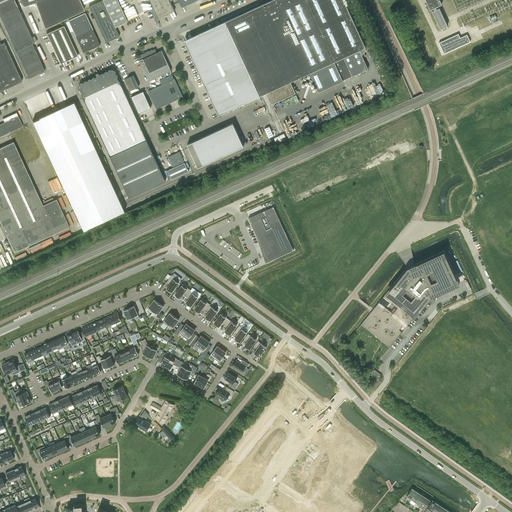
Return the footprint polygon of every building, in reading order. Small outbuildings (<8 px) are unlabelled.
[(14,0),(0,0),(0,16),(14,46),(15,51),(28,78),(45,71),(32,43),(34,42),(14,0)] [(20,0),(24,6),(35,2),(44,28),(84,10),(79,0),(20,0)] [(105,43),(119,36),(115,27),(127,22),(116,0),(101,0),(89,6),(105,43)] [(149,0),(158,18),(175,11),(169,0),(149,0)] [(272,0),(198,35),(184,42),(190,54),(219,115),(266,93),(272,105),(296,93),(290,82),(310,73),(319,92),(368,69),(359,50),(366,47),(344,0),(272,0)] [(434,10),(432,11),(440,29),(447,26),(439,8),(436,9),(435,7),(439,5),(436,0),(425,0),(430,9),(433,8),(434,10)] [(68,21),(83,53),(100,45),(85,13),(68,21)] [(77,56),(64,26),(46,34),(60,64),(77,56)] [(458,33),(439,43),(444,54),(470,41),(467,34),(460,38),(458,33)] [(0,91),(22,81),(4,43),(0,44),(0,91)] [(157,52),(155,49),(138,57),(149,81),(171,71),(161,50),(157,52)] [(79,86),(85,97),(83,97),(129,198),(165,181),(167,180),(171,189),(172,189),(168,180),(167,176),(164,178),(119,81),(118,81),(113,70),(100,76),(99,73),(98,73),(97,74),(96,75),(95,76),(96,78),(79,86)] [(130,91),(138,87),(133,75),(125,79),(130,91)] [(148,91),(157,109),(183,97),(175,79),(148,91)] [(143,91),(132,96),(139,113),(151,107),(143,91)] [(83,231),(88,228),(125,211),(74,102),(32,121),(82,228),(83,231)] [(20,121),(16,112),(2,119),(4,123),(0,124),(0,136),(23,126),(20,121)] [(224,127),(187,144),(189,147),(198,167),(224,155),(243,146),(233,123),(224,127)] [(269,127),(264,129),(269,138),(273,136),(269,127)] [(42,205),(13,142),(0,148),(0,221),(14,252),(69,227),(56,199),(42,205)] [(167,176),(168,180),(170,179),(171,178),(171,179),(189,171),(180,151),(168,157),(173,168),(167,170),(169,175),(167,176)] [(274,206),(249,218),(269,261),(294,250),(274,206)] [(70,231),(58,237),(60,240),(71,234),(70,231)] [(51,238),(29,247),(31,253),(54,244),(51,238)] [(254,241),(250,243),(256,257),(261,255),(254,241)] [(407,268),(383,297),(390,302),(391,304),(397,308),(412,320),(428,301),(430,298),(432,296),(459,284),(444,251),(414,264),(411,266),(408,267),(407,268)] [(172,275),(166,282),(169,285),(167,288),(172,292),(182,278),(174,273),(172,275)] [(183,294),(186,297),(190,291),(191,290),(182,284),(175,294),(180,298),(183,294)] [(190,291),(186,297),(189,299),(186,302),(191,306),(198,297),(190,291)] [(202,309),(205,311),(209,305),(210,304),(202,298),(194,309),(200,312),(202,309)] [(152,313),(159,303),(154,300),(147,309),(152,313)] [(163,306),(159,303),(152,313),(156,316),(163,306)] [(209,305),(205,311),(208,313),(205,317),(210,320),(217,311),(209,305)] [(129,308),(133,318),(138,315),(135,306),(129,308)] [(133,318),(129,308),(123,311),(127,320),(133,318)] [(121,320),(117,312),(112,314),(116,323),(121,320)] [(163,322),(167,326),(174,316),(170,313),(163,322)] [(229,319),(226,317),(227,316),(221,313),(214,323),(219,327),(222,323),(225,325),(229,319)] [(116,323),(112,314),(107,317),(111,325),(116,323)] [(174,316),(167,326),(172,329),(179,320),(174,316)] [(111,325),(107,317),(102,319),(106,327),(111,325)] [(102,332),(107,330),(106,327),(102,319),(97,321),(101,330),(102,332)] [(229,319),(225,325),(228,327),(225,331),(230,335),(237,325),(229,319)] [(97,321),(92,323),(96,332),(101,330),(97,321)] [(92,323),(87,325),(92,336),(92,335),(96,332),(92,323)] [(183,336),(190,327),(186,323),(179,333),(183,336)] [(87,338),(92,336),(87,325),(82,328),(87,338)] [(235,338),(240,342),(247,332),(239,326),(234,332),(237,334),(235,338)] [(195,330),(190,327),(183,336),(188,340),(193,333),(195,330)] [(81,337),(78,331),(73,333),(77,343),(82,341),(83,344),(86,342),(84,336),(81,337)] [(72,345),(77,343),(73,333),(68,335),(71,342),(68,343),(70,348),(73,347),(72,345)] [(256,340),(248,334),(244,339),(247,342),(244,345),(250,349),(256,340)] [(69,345),(64,335),(59,337),(64,348),(69,345)] [(165,335),(163,338),(158,335),(156,339),(167,343),(170,337),(165,335)] [(201,336),(196,342),(193,340),(189,344),(193,347),(194,345),(198,349),(205,339),(201,336)] [(64,348),(59,337),(54,339),(58,348),(58,350),(64,348)] [(58,348),(54,339),(49,341),(53,350),(58,348)] [(148,344),(145,339),(140,341),(142,346),(140,349),(144,350),(142,353),(147,356),(152,346),(148,344)] [(205,339),(198,349),(203,352),(202,353),(205,356),(209,350),(206,348),(210,342),(205,339)] [(44,344),(48,352),(53,350),(49,341),(46,343),(44,344)] [(258,341),(254,347),(257,349),(254,352),(259,356),(266,347),(258,341)] [(48,352),(44,344),(39,347),(43,355),(43,356),(49,354),(48,352)] [(138,355),(134,345),(129,348),(133,357),(138,355)] [(152,346),(147,356),(152,358),(158,348),(153,345),(152,346)] [(211,354),(215,358),(222,349),(217,346),(211,354)] [(43,355),(39,347),(34,349),(38,357),(43,355)] [(128,359),(133,357),(129,348),(124,350),(124,351),(128,359)] [(38,357),(34,349),(30,351),(34,359),(38,357)] [(112,349),(109,350),(110,353),(105,355),(110,366),(115,363),(112,357),(114,355),(112,349)] [(222,349),(215,358),(215,359),(219,362),(221,360),(222,358),(226,352),(222,349)] [(34,361),(34,359),(30,351),(25,353),(28,361),(26,362),(27,364),(34,361)] [(123,361),(128,359),(124,351),(119,353),(123,361)] [(163,351),(160,357),(163,358),(161,364),(166,366),(171,356),(166,353),(163,351)] [(118,364),(123,361),(119,353),(114,355),(118,364)] [(100,357),(99,356),(96,357),(99,363),(101,361),(104,368),(110,366),(105,355),(100,357)] [(171,356),(166,366),(171,369),(173,364),(177,366),(180,360),(171,356)] [(18,370),(13,359),(7,362),(12,372),(18,370)] [(180,360),(177,366),(180,368),(177,374),(182,377),(187,366),(182,363),(183,362),(180,360)] [(236,360),(232,367),(241,373),(245,367),(246,367),(249,364),(243,360),(241,363),(236,360)] [(12,372),(7,362),(2,364),(6,375),(12,372)] [(20,371),(26,369),(24,363),(20,365),(20,364),(18,365),(18,366),(20,371)] [(91,377),(96,375),(92,366),(91,364),(86,366),(87,369),(91,377)] [(101,372),(97,364),(92,366),(96,375),(101,372)] [(187,366),(182,377),(187,379),(190,374),(191,372),(194,374),(197,368),(194,366),(192,369),(187,366)] [(91,377),(87,369),(82,371),(86,379),(91,377)] [(378,372),(374,369),(370,374),(377,380),(381,375),(378,372)] [(76,383),(81,381),(77,373),(76,370),(71,372),(72,375),(76,383)] [(85,379),(82,371),(77,373),(81,381),(85,379)] [(199,385),(204,376),(199,373),(194,383),(199,385)] [(228,373),(224,378),(231,382),(229,385),(235,389),(238,384),(235,382),(237,378),(228,373)] [(76,383),(72,375),(68,377),(71,385),(76,383)] [(63,382),(62,378),(61,376),(58,378),(59,379),(54,382),(57,390),(62,388),(60,383),(63,382)] [(71,385),(68,377),(67,376),(62,378),(63,382),(66,388),(71,385)] [(209,379),(204,376),(199,385),(204,388),(209,379)] [(57,390),(54,382),(53,379),(47,382),(47,380),(44,381),(47,387),(49,386),(52,392),(57,390)] [(92,387),(97,397),(97,396),(102,394),(98,384),(92,387)] [(291,384),(284,392),(288,396),(295,388),(291,384)] [(113,396),(125,391),(122,385),(113,389),(115,395),(113,396)] [(218,390),(217,390),(215,393),(216,393),(216,394),(225,400),(230,393),(232,395),(234,391),(227,386),(225,390),(220,387),(218,390)] [(92,399),(97,397),(92,387),(88,389),(87,389),(92,398),(92,399)] [(295,388),(288,396),(292,400),(299,392),(295,388)] [(92,398),(87,389),(82,391),(87,400),(92,398)] [(32,401),(27,390),(21,393),(26,403),(32,401)] [(78,393),(82,404),(87,402),(87,400),(82,391),(78,393)] [(127,396),(125,391),(113,396),(116,401),(127,396)] [(299,392),(292,400),(296,403),(303,395),(299,392)] [(26,403),(21,393),(16,395),(20,406),(26,403)] [(82,404),(78,393),(72,396),(77,405),(81,403),(82,404)] [(73,405),(69,395),(64,398),(68,407),(73,405)] [(303,395),(296,403),(300,407),(307,399),(303,395)] [(68,407),(64,398),(59,400),(63,409),(68,407)] [(307,399),(300,407),(304,410),(311,402),(307,399)] [(63,409),(59,400),(58,400),(54,402),(58,411),(63,409)] [(166,400),(161,408),(153,403),(151,406),(159,411),(155,418),(163,423),(167,416),(166,415),(168,411),(169,412),(174,404),(166,400)] [(58,411),(54,402),(49,404),(53,414),(58,411)] [(311,402),(304,410),(308,414),(310,413),(312,414),(316,410),(314,408),(316,406),(311,402)] [(50,416),(46,407),(40,410),(45,419),(50,416)] [(116,414),(113,408),(110,410),(111,413),(106,416),(110,425),(116,422),(113,416),(116,414)] [(45,419),(40,410),(36,411),(36,412),(35,412),(40,421),(45,419)] [(137,419),(134,424),(140,427),(139,429),(145,432),(148,428),(151,424),(142,419),(143,417),(146,420),(149,415),(144,410),(138,419),(137,419)] [(40,421),(35,412),(31,414),(35,423),(40,421)] [(35,423),(31,414),(30,414),(26,416),(25,417),(29,426),(35,423)] [(95,416),(97,420),(98,422),(101,421),(104,427),(110,425),(105,416),(100,418),(98,414),(95,416)] [(100,426),(98,422),(97,420),(94,421),(95,424),(90,426),(91,428),(95,437),(100,434),(97,427),(100,426)] [(285,421),(282,425),(290,432),(293,427),(285,421)] [(282,425),(279,428),(287,434),(287,435),(290,432),(282,425)] [(172,435),(171,433),(164,426),(161,429),(162,430),(166,435),(169,438),(172,435)] [(90,439),(95,437),(91,428),(86,430),(90,439)] [(279,428),(276,431),(284,438),(287,434),(279,428)] [(85,441),(90,439),(86,430),(81,432),(85,441)] [(276,431),(273,434),(282,441),(284,438),(276,431)] [(76,435),(80,443),(85,441),(81,432),(76,435)] [(75,446),(80,443),(76,435),(76,434),(71,436),(70,435),(67,436),(70,442),(73,441),(75,446)] [(273,434),(271,437),(279,444),(282,441),(273,434)] [(60,442),(64,450),(69,448),(67,444),(70,442),(67,436),(64,437),(65,440),(60,442)] [(271,437),(267,442),(275,448),(279,444),(271,437)] [(59,453),(55,444),(54,442),(49,444),(50,446),(54,455),(59,453)] [(59,453),(64,450),(60,442),(55,444),(59,453)] [(265,445),(262,450),(271,455),(274,451),(265,445)] [(44,459),(49,457),(45,448),(44,446),(36,450),(39,457),(39,456),(42,455),(44,459)] [(54,455),(50,446),(45,448),(49,457),(54,455)] [(8,461),(14,459),(10,449),(5,452),(8,461)] [(262,450),(260,454),(269,459),(271,455),(262,450)] [(4,463),(8,461),(5,452),(0,453),(0,454),(4,464),(4,463)] [(260,454),(258,457),(267,463),(269,459),(260,454)] [(296,464),(291,469),(298,476),(297,478),(299,480),(304,485),(309,490),(314,494),(319,499),(325,504),(338,490),(333,484),(326,491),(321,487),(316,482),(311,478),(306,473),(303,471),(308,466),(312,461),(305,454),(300,459),(296,464)] [(258,457),(256,461),(264,466),(267,463),(258,457)] [(256,461),(254,465),(263,470),(265,467),(264,466),(256,461)] [(225,465),(220,473),(225,476),(230,468),(225,465)] [(254,465),(251,470),(260,475),(263,470),(254,465)] [(20,477),(25,475),(21,466),(16,468),(20,477)] [(15,479),(20,477),(16,468),(11,470),(15,479)] [(230,468),(225,476),(228,478),(233,470),(230,468)] [(9,482),(15,479),(11,470),(5,473),(9,482)] [(233,470),(228,478),(232,480),(237,472),(233,470)] [(237,472),(232,480),(235,482),(240,474),(237,472)] [(240,474),(235,482),(239,484),(244,476),(240,474)] [(244,476),(239,484),(243,487),(247,479),(248,479),(244,476)] [(243,487),(242,487),(246,489),(251,481),(247,479),(243,487)] [(211,481),(206,488),(210,492),(216,484),(211,481)] [(251,481),(246,489),(251,492),(256,484),(251,481)] [(216,484),(210,492),(213,494),(219,487),(216,484)] [(219,487),(213,494),(216,497),(222,490),(219,487)] [(411,499),(416,491),(412,488),(407,496),(411,499)] [(222,490),(216,497),(220,500),(226,492),(222,490)] [(421,494),(416,491),(411,499),(416,502),(421,494)] [(226,492),(220,500),(223,502),(229,495),(226,492)] [(282,492),(275,504),(289,511),(308,511),(310,509),(282,492)] [(419,507),(425,497),(421,494),(416,502),(420,505),(419,507)] [(229,495),(223,502),(227,505),(232,497),(229,495)] [(34,508),(39,506),(35,497),(30,500),(34,508)] [(232,497),(227,505),(231,508),(237,501),(232,497)] [(425,497),(419,507),(424,510),(430,500),(425,497)] [(29,511),(34,508),(30,500),(29,498),(25,500),(25,502),(29,511)] [(429,511),(431,511),(437,503),(432,500),(426,510),(429,511)] [(25,502),(20,504),(24,511),(25,511),(29,511),(25,502)] [(437,511),(441,506),(437,503),(431,511),(432,511),(433,511),(437,511)]
